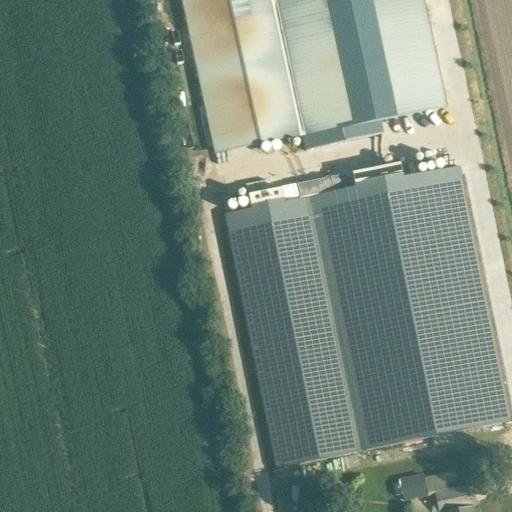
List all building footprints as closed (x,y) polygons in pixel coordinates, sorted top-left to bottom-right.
[(181,0),(214,153),(302,134),(306,152),(383,135),(379,120),(446,106),(423,0),(181,0)] [(251,211),(225,216),(277,470),(510,422),(459,169),(403,180),(400,165),(297,186),(300,201),(285,204),(282,190),(248,197),(251,211)] [(423,476),(400,481),(404,502),(428,497),(423,476)] [(472,511),(467,487),(436,494),(439,511),(472,511)] [(337,497),(337,511),(354,511),(355,497),(337,497)]
